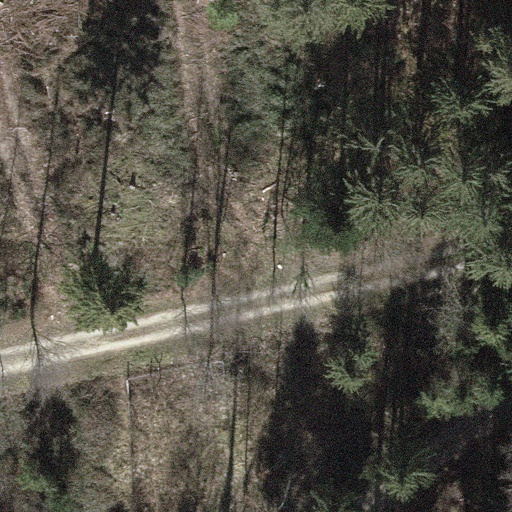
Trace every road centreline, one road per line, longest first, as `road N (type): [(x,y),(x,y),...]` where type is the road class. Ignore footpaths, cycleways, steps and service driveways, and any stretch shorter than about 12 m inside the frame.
road 1 (track): [(0,353),(511,234)]
road 2 (track): [(511,365),(327,511)]
